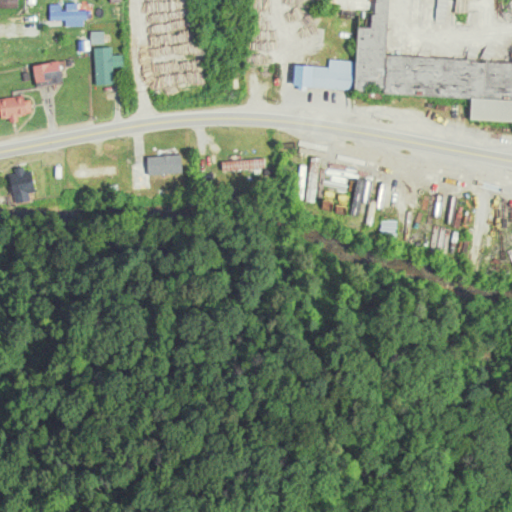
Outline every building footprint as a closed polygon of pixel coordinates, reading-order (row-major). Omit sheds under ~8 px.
[(0,0),(0,9),(21,10),(20,0),(0,0)] [(389,55),(392,0),(379,0),(379,13),(361,12),(359,62),(330,61),(330,68),(312,67),(311,91),(474,99),(472,121),(511,122),(511,44),(457,42),(456,59),(389,55)] [(415,0),(404,0),(405,21),(416,21),(415,0)] [(96,86),(115,85),(115,68),(124,68),(124,56),(114,56),(113,48),(96,48),(96,86)] [(65,85),(65,63),(36,63),(36,85),(65,85)] [(31,96),(1,101),(5,120),(34,115),(31,96)] [(132,192),(180,191),(179,159),(157,160),(157,165),(131,165),(132,192)] [(264,161),(220,161),(220,173),(264,173),(264,161)] [(8,173),(12,196),(35,192),(31,169),(8,173)] [(74,169),(74,177),(116,177),(116,169),(74,169)]
